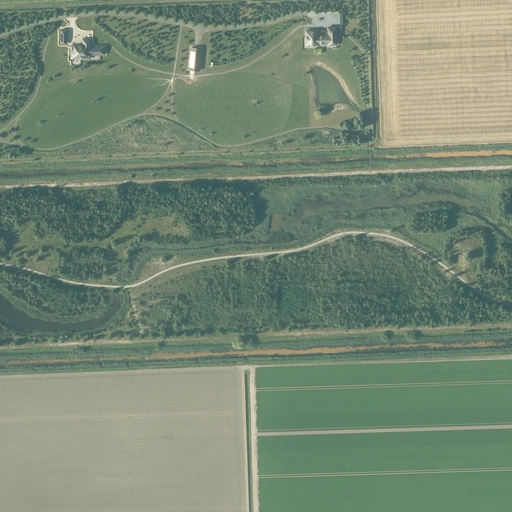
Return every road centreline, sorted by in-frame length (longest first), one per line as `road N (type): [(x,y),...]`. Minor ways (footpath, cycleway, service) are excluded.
road 1 (track): [(511,323),(0,347)]
road 2 (track): [(0,188),(511,166)]
road 3 (track): [(483,324),(458,310),(390,318),(380,303),(358,295),(317,322)]
road 4 (track): [(0,339),(128,331),(154,340)]
